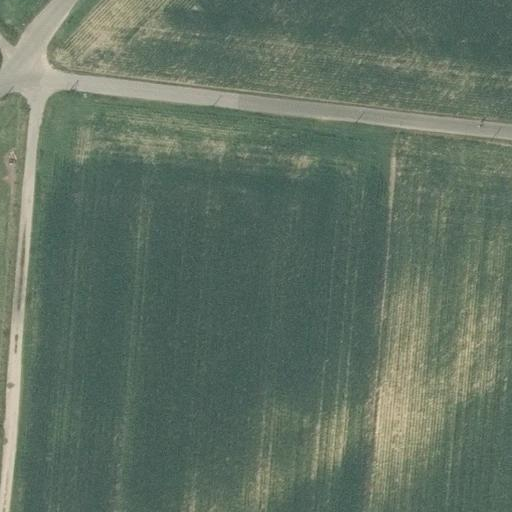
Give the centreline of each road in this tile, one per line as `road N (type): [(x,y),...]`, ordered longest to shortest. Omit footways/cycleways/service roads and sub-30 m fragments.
road 1 (unclassified): [(0,111),(43,85),(511,138)]
road 2 (track): [(8,511),(43,85)]
